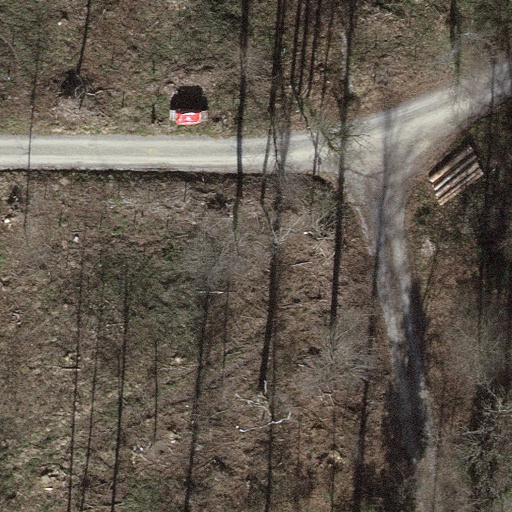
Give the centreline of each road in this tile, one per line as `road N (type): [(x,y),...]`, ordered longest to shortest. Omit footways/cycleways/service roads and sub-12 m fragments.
road 1 (track): [(369,134),(426,511)]
road 2 (track): [(0,151),(214,153),(369,134)]
road 3 (track): [(240,0),(369,134)]
road 4 (track): [(369,134),(511,72)]
